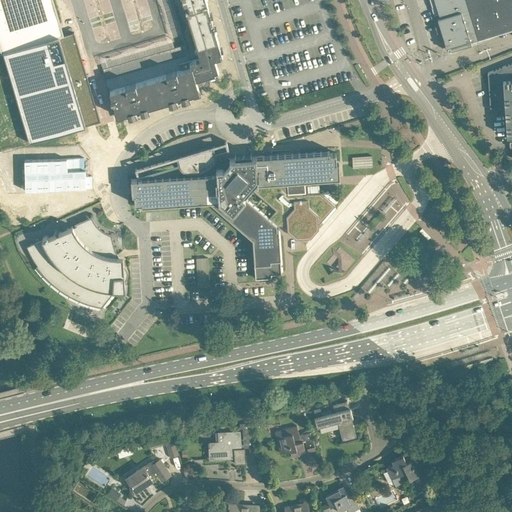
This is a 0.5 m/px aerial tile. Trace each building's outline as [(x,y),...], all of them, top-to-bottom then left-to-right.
[(0,0),(0,48),(1,53),(3,52),(64,34),(53,0),(0,0)] [(182,0),(200,57),(190,60),(196,78),(206,75),(210,74),(210,75),(210,74),(215,72),(215,73),(215,72),(219,71),(215,58),(223,55),(221,51),(222,50),(221,50),(220,46),(220,45),(215,30),(216,30),(216,29),(215,29),(213,25),(214,25),(214,24),(213,24),(211,16),(212,16),(211,15),(211,16),(209,11),(210,11),(210,10),(209,11),(207,4),(208,3),(206,0),(182,0)] [(287,8),(285,0),(252,0),(256,16),(287,8)] [(511,0),(434,0),(449,48),(511,29),(511,0)] [(290,26),(264,31),(265,36),(291,30),(290,26)] [(64,34),(3,52),(30,142),(87,125),(86,120),(86,121),(87,122),(88,123),(89,123),(90,123),(92,123),(92,122),(93,121),(93,119),(92,118),(93,118),(94,122),(100,121),(74,31),(64,34)] [(184,44),(157,51),(160,61),(166,59),(187,53),(184,44)] [(157,51),(129,60),(118,63),(121,72),(160,61),(157,51)] [(287,52),(286,68),(296,68),(296,53),(287,52)] [(196,78),(190,60),(190,59),(180,63),(181,69),(176,70),(166,73),(136,82),(135,82),(125,85),(125,86),(110,90),(117,116),(128,113),(128,112),(135,110),(135,111),(136,111),(136,110),(140,109),(141,109),(148,106),(148,107),(149,107),(149,106),(168,100),(169,101),(169,100),(176,98),(176,99),(177,99),(177,98),(181,97),(182,97),(182,96),(189,94),(189,95),(189,94),(200,91),(198,86),(204,84),(207,79),(206,75),(196,78)] [(511,62),(488,72),(490,108),(504,107),(507,136),(511,136),(511,135),(511,62)] [(118,63),(103,68),(105,77),(121,72),(118,63)] [(283,97),(307,92),(306,87),(282,93),(283,97)] [(161,144),(177,136),(171,125),(156,133),(161,144)] [(329,150),(251,156),(251,154),(235,155),(235,157),(229,157),(211,145),(135,168),(138,178),(131,178),(132,191),(134,191),(135,203),(141,203),(141,205),(208,200),(252,238),(255,278),(272,277),(272,274),(282,273),(279,233),(279,228),(277,228),(277,225),(285,224),(285,230),(296,237),(311,236),(319,228),(318,224),(335,205),(321,192),(307,193),(306,179),(340,177),(339,164),(337,164),(336,152),(330,152),(329,150)] [(373,155),(353,156),(353,167),(373,166),(373,155)] [(84,157),(24,159),(25,189),(92,187),(92,175),(86,175),(86,169),(84,169),(84,157)] [(342,202),(327,189),(323,193),(338,206),(342,202)] [(181,210),(160,210),(161,220),(182,219),(181,210)] [(112,246),(109,236),(106,235),(104,233),(101,232),(99,231),(98,230),(96,228),(95,226),(94,225),(92,223),(91,221),(90,219),(73,227),(73,226),(48,236),(47,235),(43,237),(44,238),(27,246),(29,250),(31,254),(32,256),(34,259),(37,264),(38,265),(39,265),(45,273),(53,280),(61,287),(70,293),(81,298),(91,301),(101,304),(112,290),(125,290),(125,282),(122,280),(124,279),(125,276),(126,273),(125,270),(120,264),(117,259),(112,246)] [(314,409),(316,419),(318,428),(320,428),(319,425),(337,421),(343,441),(340,442),(340,443),(359,438),(359,437),(357,437),(347,400),(346,400),(346,401),(333,404),(335,411),(330,412),(329,407),(320,409),(320,407),(314,409)] [(243,438),(252,437),(248,422),(240,423),(240,428),(243,428),(243,438)] [(299,435),(297,425),(280,429),(282,435),(277,437),(281,452),(290,450),(292,456),(306,452),(303,441),(305,440),(308,451),(315,450),(311,432),(299,435)] [(245,447),(242,447),(240,430),(217,431),(218,440),(208,441),(208,443),(209,448),(209,458),(234,457),(235,462),(245,462),(245,447)] [(173,438),(166,440),(170,455),(178,453),(173,438)] [(388,470),(383,472),(388,482),(393,484),(395,483),(396,485),(404,481),(400,474),(403,473),(406,479),(410,477),(410,478),(413,476),(416,482),(420,480),(421,481),(429,478),(418,455),(407,461),(403,454),(392,459),(394,463),(387,466),(388,470)] [(171,473),(165,465),(161,458),(151,465),(146,469),(143,466),(127,477),(132,484),(129,485),(130,487),(131,486),(135,492),(142,487),(141,486),(152,479),(151,477),(157,473),(161,479),(161,480),(171,473)] [(360,507),(354,496),(350,487),(345,490),(343,485),(338,488),(339,489),(325,495),(330,505),(336,502),(340,510),(347,507),(349,511),(350,511),(351,511),(361,511),(359,508),(360,507)] [(112,487),(106,495),(116,501),(121,493),(112,487)] [(369,492),(365,493),(370,505),(374,503),(369,492)] [(376,497),(380,507),(395,502),(391,492),(376,497)] [(442,511),(445,511),(439,500),(414,511),(442,511)] [(308,511),(307,503),(299,505),(299,506),(286,508),(286,511),(308,511)]
